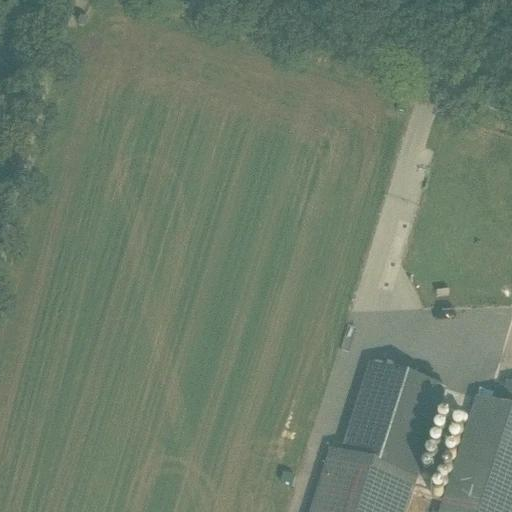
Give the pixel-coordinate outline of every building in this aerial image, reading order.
[(474,169),(464,177),(470,184),(479,176),(474,169)] [(418,296),(407,299),(408,306),(420,303),(418,296)] [(369,367),(340,458),(417,482),(446,391),(369,367)] [(511,511),(511,386),(507,385),(499,408),(476,400),(440,511),(511,511)] [(329,454),(311,511),(407,511),(417,482),(340,458),(329,454)]
